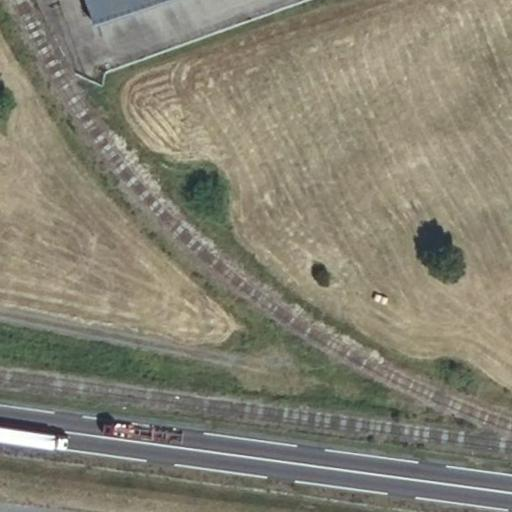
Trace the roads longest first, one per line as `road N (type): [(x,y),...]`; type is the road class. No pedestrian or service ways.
road 1 (tertiary): [(0,423),(511,493)]
road 2 (track): [(0,315),(267,370)]
